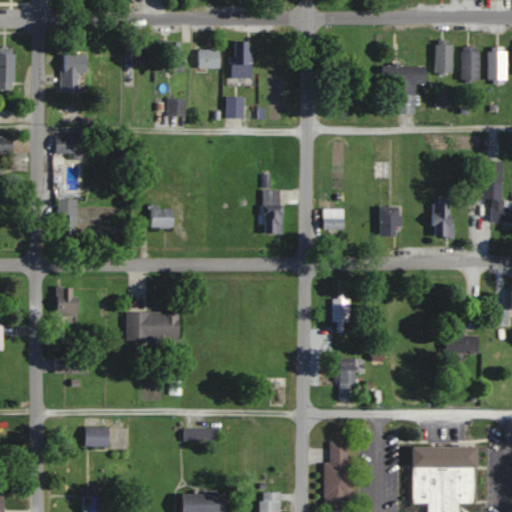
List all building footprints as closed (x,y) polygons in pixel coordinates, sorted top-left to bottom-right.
[(179,41),(163,41),(163,70),(186,70),(186,56),(179,56),(179,41)] [(234,41),(234,78),(253,78),(253,41),(234,41)] [(432,73),(449,73),(450,42),(432,42),(432,73)] [(155,60),(155,47),(131,47),(131,60),(155,60)] [(458,47),(458,81),(476,81),(476,47),(458,47)] [(502,83),(502,47),(484,47),(484,83),(502,83)] [(199,68),(221,68),(221,49),(199,49),(199,68)] [(0,52),(0,81),(16,82),(16,53),(0,52)] [(62,92),(82,92),(82,73),(89,73),(89,52),(62,52),(62,92)] [(399,112),(408,112),(408,96),(413,96),(413,83),(422,83),(422,65),(382,65),(382,83),(399,83),(399,112)] [(339,66),(339,101),(348,101),(348,66),(339,66)] [(430,106),(449,106),(449,91),(430,91),(430,106)] [(245,96),(227,96),(227,117),(245,117),(245,96)] [(187,98),(168,98),(168,115),(187,115),(187,98)] [(56,153),(86,153),(86,134),(56,134),(56,153)] [(0,181),(1,182),(1,151),(14,151),(14,135),(0,135),(0,181)] [(479,199),(486,200),(485,222),(511,222),(511,206),(508,207),(509,202),(498,202),(499,162),(480,161),(479,199)] [(376,177),(390,177),(390,162),(376,162),(376,177)] [(283,233),(283,189),(263,189),(263,233),(283,233)] [(77,198),(59,198),(59,237),(77,237),(77,198)] [(428,202),(428,237),(449,237),(449,202),(428,202)] [(400,236),(400,206),(380,206),(380,236),(400,236)] [(150,227),(175,227),(175,207),(150,207),(150,227)] [(324,208),(324,229),(345,229),(345,208),(324,208)] [(80,301),(74,301),(73,287),(57,287),(57,317),(80,316),(80,301)] [(323,327),(323,352),(338,352),(338,330),(350,330),(351,298),(333,298),(333,327),(323,327)] [(490,325),(505,325),(505,310),(490,310),(490,325)] [(127,340),(157,340),(157,354),(169,354),(169,340),(180,340),(180,312),(127,312),(127,340)] [(476,353),(476,334),(452,334),(452,353),(476,353)] [(90,372),(90,356),(56,356),(56,372),(90,372)] [(357,400),(357,358),(340,358),(340,400),(357,400)] [(288,369),(258,367),(258,360),(250,360),(250,367),(243,367),(243,379),(282,380),(281,404),(287,404),(288,369)] [(111,446),(111,426),(86,426),(86,446),(111,446)] [(184,427),(184,442),(220,442),(220,427),(184,427)] [(325,462),(325,506),(352,505),(351,441),(331,442),(331,462),(325,462)] [(471,502),(470,446),(406,447),(406,503),(423,503),(423,511),(454,511),(454,503),(471,502)] [(280,511),(280,492),(260,492),(260,511),(280,511)] [(227,511),(227,494),(184,494),(184,511),(227,511)] [(103,511),(104,496),(84,496),(83,511),(103,511)]
